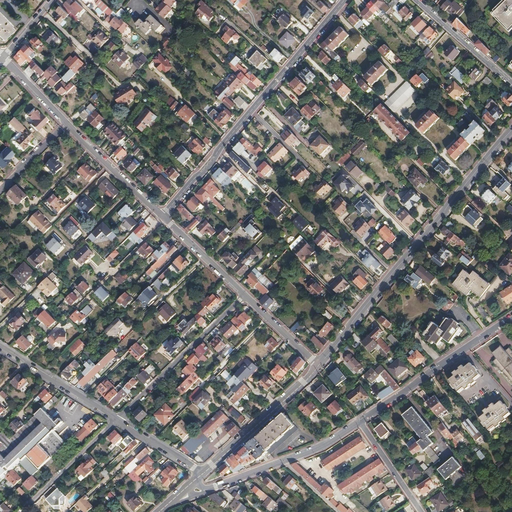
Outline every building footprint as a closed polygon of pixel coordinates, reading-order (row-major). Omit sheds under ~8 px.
[(71,0),(67,0),(64,4),(70,9),(76,14),(79,11),(81,12),(84,8),(76,1),(74,3),(71,0)] [(101,0),(95,0),(97,2),(96,3),(109,16),(110,14),(113,11),(101,0)] [(175,0),(162,0),(164,1),(172,8),(177,2),(175,0)] [(310,0),(322,10),(323,9),(327,12),(330,9),(322,2),(320,0),(310,0)] [(324,0),(322,2),(330,9),(332,6),(324,0)] [(373,0),(372,1),(382,11),(383,12),(384,10),(381,7),(385,3),(382,0),(373,0)] [(445,11),(447,9),(457,19),(458,18),(465,10),(454,1),(452,3),(449,0),(447,0),(441,7),(445,11)] [(511,0),(506,0),(493,13),(509,29),(511,26),(511,0)] [(164,1),(156,10),(165,19),(173,9),(172,8),(164,1)] [(201,8),(197,13),(204,20),(203,21),(204,21),(206,22),(207,21),(208,21),(209,20),(211,21),(214,17),(213,16),(211,14),(214,12),(202,1),(197,5),(201,8)] [(372,1),(367,6),(368,7),(374,13),(377,16),(382,11),(372,1)] [(261,2),(259,3),(271,15),(273,16),(274,15),(273,13),(261,2)] [(388,2),(386,4),(393,11),(395,9),(393,7),(389,4),(388,2)] [(60,14),(55,19),(60,24),(68,17),(70,19),(72,17),(65,10),(62,7),(61,6),(57,10),(60,14)] [(314,12),(306,6),(301,13),(308,19),(314,12)] [(398,11),(397,12),(399,13),(406,21),(413,14),(405,6),(399,12),(398,11)] [(368,7),(361,13),(367,19),(374,13),(368,7)] [(67,8),(65,10),(72,17),(73,18),(75,16),(69,10),(67,8)] [(122,8),(119,11),(122,15),(120,17),(122,19),(127,13),(122,8)] [(109,16),(106,19),(114,27),(115,26),(122,33),(129,25),(122,19),(120,17),(118,15),(115,18),(110,14),(109,16)] [(355,14),(349,20),(355,26),(358,28),(364,22),(361,20),(355,14)] [(0,38),(2,41),(13,30),(10,27),(11,26),(0,15),(0,38)] [(140,19),(136,24),(146,34),(151,29),(150,28),(151,27),(156,31),(162,25),(151,15),(146,20),(148,21),(146,22),(145,23),(140,19)] [(280,17),(277,20),(287,28),(292,22),(284,15),(281,18),(280,17)] [(418,17),(411,23),(419,32),(426,25),(418,17)] [(457,19),(452,25),(457,29),(459,27),(466,34),(470,30),(458,18),(457,19)] [(227,34),(222,39),(229,44),(234,38),(236,40),(238,40),(240,37),(233,31),(231,30),(227,26),(224,30),(224,31),(227,34)] [(342,27),(326,43),(334,50),(350,35),(342,27)] [(430,27),(421,37),(423,40),(426,37),(431,41),(438,35),(430,27)] [(50,30),(43,37),(52,46),(59,38),(50,30)] [(99,32),(93,39),(98,43),(96,45),(100,48),(109,39),(104,34),(102,35),(99,32)] [(287,33),(280,41),(287,48),(295,40),(287,33)] [(34,39),(31,42),(37,48),(36,48),(39,51),(40,52),(41,51),(38,47),(42,43),(37,38),(35,40),(34,39)] [(168,40),(162,46),(165,48),(170,42),(168,40)] [(479,40),(475,45),(487,55),(490,51),(479,40)] [(325,41),(321,46),(334,59),(338,55),(334,50),(326,43),(325,41)] [(112,42),(106,48),(112,54),(118,48),(112,42)] [(385,44),(379,50),(385,56),(391,50),(385,44)] [(27,45),(22,50),(29,57),(35,52),(27,45)] [(452,46),(445,54),(453,60),(459,53),(452,46)] [(428,47),(423,53),(426,56),(430,51),(431,50),(428,47)] [(276,49),(270,56),(278,63),(284,56),(276,49)] [(22,50),(15,58),(22,65),(27,60),(31,64),(24,71),(27,74),(31,69),(32,68),(36,64),(29,57),(22,50)] [(119,51),(112,58),(120,66),(122,64),(123,65),(125,63),(127,60),(126,60),(129,57),(124,53),(122,54),(119,51)] [(257,51),(249,60),(258,68),(262,63),(263,64),(267,60),(257,51)] [(321,54),(318,57),(326,65),(331,60),(322,51),(320,53),(321,54)] [(430,51),(426,56),(430,59),(434,54),(430,51)] [(233,53),(232,55),(240,62),(241,60),(239,57),(233,53)] [(159,54),(154,60),(157,63),(156,65),(161,71),(163,69),(167,73),(172,67),(159,54)] [(232,55),(227,60),(234,65),(253,83),(258,88),(262,83),(250,71),(248,73),(238,64),(240,62),(232,55)] [(71,56),(65,63),(71,69),(76,74),(85,64),(77,56),(74,59),(71,56)] [(139,59),(136,62),(141,67),(144,64),(139,59)] [(381,61),(365,77),(373,85),(388,69),(381,61)] [(36,64),(32,68),(36,72),(37,72),(42,76),(45,73),(36,64)] [(234,65),(232,67),(233,68),(233,69),(239,75),(238,77),(248,86),(250,86),(251,86),(253,85),(253,83),(234,65)] [(42,76),(41,78),(43,80),(46,77),(49,81),(48,83),(53,88),(62,79),(56,74),(58,72),(52,66),(45,73),(42,76)] [(454,67),(449,72),(455,77),(461,84),(466,79),(454,67)] [(475,67),(469,74),(476,81),(482,74),(475,67)] [(301,76),(299,78),(304,83),(306,81),(309,83),(316,76),(308,68),(305,71),(304,70),(301,74),(301,75),(301,76)] [(71,69),(63,78),(68,83),(76,74),(71,69)] [(449,72),(446,76),(451,81),(455,77),(449,72)] [(234,74),(226,84),(234,91),(235,92),(240,86),(241,87),(244,84),(234,74)] [(417,75),(411,81),(417,87),(423,81),(417,75)] [(338,77),(335,80),(338,83),(335,86),(344,95),(350,89),(338,77)] [(486,77),(482,82),(486,87),(491,82),(486,77)] [(298,78),(290,85),(300,95),(305,91),(304,90),(307,86),(304,83),(299,78),(298,78)] [(363,80),(359,84),(366,92),(370,88),(370,87),(363,80)] [(407,80),(385,103),(390,107),(412,85),(407,80)] [(455,81),(445,90),(454,99),(459,95),(460,96),(464,91),(455,81)] [(322,82),(320,84),(330,94),(332,92),(322,82)] [(62,83),(56,89),(58,91),(57,92),(59,94),(60,93),(63,96),(67,92),(68,93),(73,88),(70,85),(68,86),(67,85),(65,86),(62,83)] [(221,87),(220,88),(229,97),(234,91),(226,84),(222,88),(221,87)] [(115,95),(114,96),(120,105),(128,99),(129,100),(136,95),(135,94),(136,94),(130,85),(122,90),(114,95),(115,95)] [(412,85),(390,107),(394,112),(417,90),(412,85)] [(68,93),(59,101),(62,104),(69,97),(69,96),(73,92),(74,93),(79,89),(75,86),(73,88),(68,93)] [(220,88),(214,94),(223,102),(231,109),(235,105),(227,98),(229,97),(220,88)] [(499,97),(503,100),(509,95),(505,91),(499,97)] [(283,93),(280,96),(285,101),(288,98),(283,93)] [(509,95),(503,100),(504,101),(508,105),(509,106),(511,103),(511,95),(510,93),(509,95)] [(239,96),(235,100),(239,106),(244,101),(239,96)] [(0,98),(0,115),(0,116),(10,106),(6,102),(5,103),(0,98)] [(492,100),(485,107),(486,109),(489,112),(497,120),(503,114),(496,108),(498,106),(492,100)] [(382,104),(375,112),(403,140),(410,133),(410,132),(382,104)] [(308,105),(301,111),(310,120),(317,113),(308,105)] [(187,106),(179,114),(188,123),(195,114),(187,106)] [(36,131),(45,123),(44,122),(43,116),(40,114),(39,114),(34,108),(30,112),(27,115),(32,121),(29,124),(36,131)] [(146,108),(139,118),(147,124),(151,119),(153,120),(157,117),(146,108)] [(294,108),(285,117),(294,126),(293,127),(298,133),(303,128),(301,127),(305,123),(301,120),(303,118),(294,108)] [(223,112),(221,115),(228,122),(234,116),(227,110),(224,113),(223,112)] [(432,110),(416,126),(424,134),(440,118),(432,110)] [(468,129),(462,135),(463,137),(471,145),(485,131),(465,110),(464,111),(466,113),(465,114),(474,123),(474,124),(473,123),(470,126),(472,128),(469,130),(468,129)] [(97,112),(88,120),(98,130),(103,125),(101,123),(104,119),(97,112)] [(484,117),(483,118),(491,126),(497,120),(489,112),(484,117)] [(219,119),(216,122),(222,128),(228,122),(221,115),(218,118),(219,119)] [(22,134),(14,142),(22,149),(23,150),(28,146),(26,144),(33,137),(26,130),(23,127),(13,118),(7,123),(16,132),(18,132),(19,131),(22,134)] [(463,118),(457,124),(461,127),(466,122),(463,118)] [(105,130),(104,131),(110,138),(119,130),(112,123),(111,124),(105,130)] [(184,123),(181,126),(186,132),(190,129),(184,123)] [(119,130),(110,138),(120,147),(126,141),(124,139),(126,136),(119,130)] [(289,130),(281,137),(291,146),(298,139),(289,130)] [(359,139),(347,152),(350,155),(352,153),(355,156),(366,145),(362,142),(364,139),(357,131),(354,134),(359,139)] [(320,135),(310,145),(320,155),(330,145),(320,135)] [(463,137),(448,153),(455,161),(471,145),(463,137)] [(244,138),(241,142),(247,148),(252,153),(256,157),(258,155),(256,152),(258,150),(260,152),(262,150),(261,148),(257,144),(254,147),(244,138)] [(192,143),(188,146),(198,155),(206,147),(197,139),(192,144),(192,143)] [(241,142),(234,149),(242,156),(246,152),(245,150),(247,148),(241,142)] [(276,151),(270,157),(275,162),(282,155),(283,156),(288,150),(280,142),(274,149),(276,151)] [(183,146),(174,156),(183,164),(185,162),(186,163),(189,159),(192,155),(183,146)] [(120,147),(114,153),(121,160),(127,154),(120,147)] [(137,147),(130,154),(133,156),(140,150),(137,147)] [(0,152),(0,167),(1,169),(6,165),(4,163),(8,160),(13,155),(6,148),(1,153),(0,152)] [(344,154),(337,162),(341,167),(351,156),(350,155),(347,152),(344,154)] [(55,155),(46,165),(55,174),(63,166),(57,161),(59,159),(55,155)] [(237,155),(232,160),(239,167),(241,165),(246,170),(249,167),(237,155)] [(421,157),(417,161),(422,166),(426,162),(421,157)] [(433,163),(433,165),(434,166),(433,167),(437,171),(438,170),(443,174),(450,168),(439,157),(438,157),(437,157),(435,158),(435,161),(433,163)] [(131,159),(125,166),(132,173),(138,166),(131,159)] [(150,160),(148,161),(154,167),(153,168),(160,175),(163,172),(150,160)] [(352,162),(346,168),(357,178),(363,172),(356,166),(359,163),(355,160),(353,162),(352,162)] [(271,168),(263,161),(256,169),(264,176),(271,168)] [(230,162),(223,169),(229,175),(232,178),(234,175),(239,170),(230,162)] [(93,171),(90,168),(89,169),(87,167),(88,166),(85,163),(76,171),(85,180),(86,179),(88,182),(97,174),(94,171),(93,171)] [(296,169),(292,173),(293,174),(299,180),(303,177),(305,179),(311,173),(307,170),(303,165),(301,167),(302,168),(298,171),(296,169)] [(171,166),(166,172),(174,180),(176,178),(180,175),(171,166)] [(221,168),(213,176),(221,183),(229,175),(223,169),(221,168)] [(413,174),(408,178),(416,186),(421,181),(423,184),(427,181),(414,168),(411,172),(413,174)] [(145,169),(138,177),(146,185),(153,177),(145,169)] [(349,176),(342,169),(333,177),(336,180),(333,183),(342,192),(346,188),(350,191),(354,187),(346,179),(349,176)] [(239,170),(234,175),(239,179),(243,175),(239,170)] [(293,174),(290,177),(294,181),(297,183),(299,180),(293,174)] [(229,175),(221,183),(225,187),(233,179),(232,178),(229,175)] [(172,186),(161,176),(154,183),(165,193),(172,186)] [(504,178),(494,189),(506,201),(511,197),(505,191),(511,185),(504,178)] [(211,179),(204,187),(210,192),(209,193),(213,197),(214,197),(220,190),(213,184),(214,182),(211,179)] [(317,184),(314,187),(321,194),(324,191),(327,193),(332,188),(328,183),(324,179),(321,182),(322,183),(320,186),(317,184)] [(106,180),(99,187),(112,199),(120,192),(106,180)] [(377,182),(375,185),(380,190),(383,187),(382,187),(377,182)] [(386,184),(382,187),(383,187),(384,189),(388,192),(392,196),(395,193),(386,184)] [(7,194),(17,205),(26,196),(16,186),(7,194)] [(199,192),(196,195),(203,202),(209,196),(212,198),(213,197),(209,193),(203,187),(201,190),(199,190),(199,192)] [(490,189),(482,197),(490,204),(497,196),(490,189)] [(412,190),(401,201),(409,208),(420,198),(412,190)] [(50,206),(52,205),(54,207),(59,212),(66,205),(61,200),(60,201),(54,195),(48,201),(49,202),(48,203),(50,206)] [(277,219),(281,214),(280,212),(286,206),(275,196),(269,202),(271,205),(267,209),(277,219)] [(337,204),(334,208),(341,215),(344,212),(342,209),(345,206),(346,207),(349,204),(341,196),(335,202),(337,204)] [(88,213),(95,206),(86,197),(78,204),(88,213)] [(195,197),(188,203),(195,210),(202,203),(195,197)] [(214,198),(212,200),(218,206),(220,204),(214,198)] [(358,198),(353,203),(358,208),(355,211),(360,216),(363,213),(362,212),(366,208),(372,214),(377,209),(366,198),(363,201),(364,202),(363,203),(358,198)] [(483,201),(478,205),(483,210),(487,206),(483,201)] [(122,218),(123,216),(126,220),(129,216),(134,211),(127,204),(118,213),(122,218)] [(182,204),(178,208),(189,219),(193,223),(197,219),(195,218),(193,215),(182,204)] [(468,205),(461,213),(476,228),(484,220),(481,217),(483,215),(476,209),(474,211),(468,205)] [(405,209),(397,216),(407,227),(415,219),(405,209)] [(44,234),(52,226),(44,218),(41,216),(42,215),(38,211),(29,219),(44,234)] [(252,214),(243,223),(246,226),(243,229),(246,233),(256,223),(253,220),(255,217),(252,214)] [(308,224),(299,215),(292,222),(301,231),(308,224)] [(126,220),(123,223),(130,231),(137,224),(129,216),(126,220)] [(77,227),(79,224),(72,217),(69,219),(71,221),(63,229),(71,237),(79,229),(77,227)] [(359,226),(355,229),(362,236),(365,233),(363,231),(367,228),(370,226),(362,218),(356,223),(359,226)] [(192,224),(185,230),(189,233),(196,226),(200,222),(197,219),(193,223),(192,224)] [(200,222),(196,226),(199,229),(198,229),(203,235),(205,233),(210,238),(212,235),(213,235),(216,232),(212,228),(213,227),(207,221),(203,225),(200,222)] [(449,221),(445,226),(451,231),(455,225),(449,221)] [(105,223),(89,238),(94,242),(101,238),(106,233),(114,240),(119,236),(105,223)] [(231,231),(233,233),(237,229),(242,224),(240,223),(231,231)] [(144,224),(142,225),(141,224),(134,231),(141,238),(145,234),(144,233),(149,228),(144,224)] [(256,226),(249,233),(256,239),(262,233),(256,226)] [(379,233),(378,234),(379,235),(380,234),(390,243),(391,242),(392,242),(395,240),(394,239),(396,237),(385,226),(381,230),(379,231),(378,232),(379,233)] [(445,226),(441,231),(450,238),(450,239),(451,240),(455,234),(451,231),(445,226)] [(224,229),(218,236),(224,242),(230,236),(227,233),(229,231),(229,232),(230,231),(226,227),(224,229)] [(312,229),(305,236),(309,239),(316,232),(312,229)] [(326,229),(315,240),(321,247),(329,240),(332,243),(336,239),(326,229)] [(54,238),(46,246),(54,254),(62,246),(60,244),(62,241),(55,234),(52,236),(54,238)] [(455,234),(451,240),(452,241),(453,240),(462,248),(466,243),(455,234)] [(304,239),(293,250),(302,259),(308,253),(311,256),(316,251),(304,239)] [(165,241),(152,255),(158,261),(172,247),(165,241)] [(384,247),(380,251),(388,258),(396,251),(386,242),(383,245),(384,247)] [(146,258),(154,251),(146,243),(139,250),(146,258)] [(73,256),(81,264),(93,252),(85,244),(73,256)] [(158,267),(176,249),(173,246),(172,247),(158,261),(147,272),(149,275),(157,267),(158,267)] [(240,264),(235,269),(241,276),(249,268),(247,266),(261,252),(255,246),(242,260),(239,263),(240,264)] [(436,254),(432,259),(441,267),(445,262),(444,261),(451,253),(444,248),(437,255),(436,254)] [(365,256),(361,260),(369,267),(372,264),(375,266),(376,266),(378,267),(381,264),(376,260),(365,249),(362,252),(365,256)] [(42,254),(39,250),(28,260),(32,264),(42,254)] [(110,255),(113,259),(119,253),(115,250),(110,255)] [(463,251),(458,258),(468,266),(472,262),(463,255),(465,253),(463,251)] [(222,257),(234,268),(238,264),(235,261),(239,257),(234,252),(232,254),(230,252),(229,254),(227,252),(222,257)] [(40,264),(46,258),(42,254),(32,264),(38,270),(42,266),(40,264)] [(511,256),(510,255),(500,266),(510,275),(511,272),(511,256)] [(184,260),(183,260),(180,257),(171,265),(178,272),(180,270),(181,270),(188,264),(184,260)] [(28,267),(24,264),(13,275),(17,278),(28,267)] [(420,264),(414,271),(424,279),(423,280),(429,284),(435,277),(420,264)] [(23,284),(34,273),(28,267),(17,278),(23,284)] [(158,278),(160,280),(170,271),(168,268),(158,278)] [(250,277),(247,280),(254,287),(255,285),(265,295),(270,291),(269,290),(258,280),(262,276),(254,269),(250,273),(251,274),(249,276),(250,277)] [(358,277),(354,281),(361,289),(368,282),(365,280),(368,277),(361,270),(355,275),(358,277)] [(466,271),(454,285),(466,295),(470,290),(477,295),(479,294),(482,296),(490,286),(473,273),(471,275),(466,271)] [(115,277),(121,283),(126,279),(124,276),(120,273),(115,277)] [(409,274),(405,279),(416,288),(422,279),(414,273),(411,276),(409,274)] [(341,275),(330,286),(338,294),(344,287),(346,289),(350,285),(348,283),(349,283),(341,275)] [(39,304),(45,310),(51,304),(48,300),(52,296),(50,294),(57,287),(48,278),(45,280),(39,286),(48,296),(39,304)] [(172,283),(167,278),(162,282),(167,288),(172,283)] [(90,287),(84,281),(77,287),(84,293),(90,287)] [(311,289),(310,290),(316,296),(320,292),(321,293),(323,291),(322,290),(323,289),(317,283),(315,284),(314,283),(310,287),(311,289)] [(14,297),(4,286),(0,289),(0,295),(3,299),(1,302),(5,306),(14,297)] [(140,296),(145,301),(146,300),(151,304),(154,301),(153,300),(156,296),(158,295),(152,289),(150,286),(140,296)] [(511,286),(500,293),(507,303),(511,300),(511,286)] [(103,301),(109,295),(101,287),(95,293),(103,301)] [(207,305),(211,309),(217,303),(219,304),(222,301),(219,298),(218,298),(215,295),(219,291),(217,288),(212,294),(213,296),(211,298),(213,300),(207,305)] [(75,289),(66,299),(72,304),(78,298),(77,297),(80,294),(75,289)] [(125,306),(132,299),(125,293),(118,300),(122,304),(123,303),(125,306)] [(267,295),(260,301),(268,308),(274,301),(267,295)] [(166,321),(175,313),(163,301),(155,309),(166,321)] [(45,310),(39,304),(32,311),(38,317),(45,310)] [(447,304),(443,309),(447,313),(451,307),(447,304)] [(208,310),(203,305),(196,311),(198,313),(201,316),(208,310)] [(481,306),(477,309),(483,318),(487,315),(481,306)] [(38,317),(37,318),(41,322),(42,323),(43,321),(49,315),(45,310),(38,317)] [(83,315),(82,316),(77,310),(70,317),(78,325),(86,317),(83,315)] [(236,325),(242,332),(246,327),(244,325),(250,318),(244,312),(243,313),(241,311),(235,316),(236,317),(232,321),(237,325),(236,325)] [(326,311),(322,314),(328,320),(332,316),(326,311)] [(24,325),(28,321),(20,313),(14,319),(14,318),(10,321),(11,322),(12,324),(11,324),(11,326),(13,328),(15,329),(16,328),(18,330),(19,330),(20,331),(25,326),(24,325)] [(167,321),(175,313),(166,321),(167,321)] [(201,316),(198,313),(194,318),(197,322),(198,323),(199,326),(205,320),(201,316)] [(56,321),(49,315),(43,321),(49,327),(56,321)] [(383,315),(379,320),(388,328),(392,324),(383,315)] [(117,328),(122,323),(117,318),(104,331),(108,335),(116,336),(117,334),(117,332),(119,330),(117,328)] [(184,335),(197,322),(194,318),(189,323),(185,318),(178,325),(182,329),(181,331),(184,335)] [(433,323),(423,336),(427,339),(426,340),(432,345),(433,343),(437,346),(443,338),(444,339),(447,335),(450,337),(450,336),(454,339),(461,328),(458,326),(459,324),(453,319),(451,321),(448,318),(439,330),(439,329),(439,328),(433,323)] [(219,330),(227,338),(237,329),(230,322),(223,329),(222,328),(219,330)] [(318,335),(316,337),(324,345),(328,341),(322,336),(324,334),(326,336),(333,326),(328,322),(318,335)] [(379,327),(370,335),(379,344),(380,346),(387,353),(391,349),(379,338),(381,336),(379,335),(383,331),(379,327)] [(55,334),(54,333),(48,340),(50,342),(46,345),(51,351),(55,347),(53,345),(57,341),(59,343),(61,341),(66,341),(66,333),(61,333),(58,336),(55,334)] [(392,334),(388,338),(396,346),(400,342),(392,334)] [(370,335),(363,342),(371,351),(379,344),(370,335)] [(444,339),(450,344),(454,339),(450,336),(450,337),(447,335),(444,339)] [(26,351),(32,344),(23,336),(17,342),(26,351)] [(315,336),(311,339),(322,349),(324,345),(316,337),(315,336)] [(353,345),(357,348),(362,343),(355,336),(352,339),(355,342),(353,345)] [(271,352),(279,344),(272,337),(265,345),(271,352)] [(212,345),(219,352),(225,346),(221,342),(223,341),(220,338),(219,339),(218,339),(212,345)] [(86,345),(80,339),(69,349),(75,356),(86,345)] [(179,347),(172,340),(166,346),(165,347),(172,355),(179,347)] [(146,351),(137,342),(129,350),(138,359),(146,351)] [(233,350),(236,347),(231,342),(228,344),(233,350)] [(209,349),(204,343),(196,350),(197,352),(194,355),(199,359),(202,356),(209,349)] [(500,345),(492,353),(496,358),(495,360),(511,380),(511,356),(506,350),(505,351),(500,345)] [(380,346),(378,348),(385,356),(387,353),(380,346)] [(85,375),(78,382),(82,386),(83,385),(87,389),(91,385),(88,381),(90,379),(89,378),(93,374),(94,375),(117,354),(115,352),(117,349),(115,347),(96,365),(85,375)] [(90,359),(92,357),(85,349),(83,352),(90,359)] [(417,351),(408,359),(416,366),(424,358),(417,351)] [(350,352),(344,358),(353,368),(359,362),(350,352)] [(192,365),(195,362),(196,364),(200,361),(199,359),(194,355),(194,354),(186,361),(190,365),(189,366),(188,365),(183,370),(189,377),(194,372),(197,369),(192,365)] [(257,368),(246,357),(242,362),(244,364),(234,374),(235,376),(241,382),(245,378),(246,379),(257,368)] [(295,362),(301,367),(306,363),(300,357),(295,362)] [(250,360),(258,367),(260,365),(252,358),(250,360)] [(399,358),(389,368),(397,377),(400,374),(399,374),(407,367),(399,358)] [(77,368),(80,365),(75,359),(62,372),(68,379),(72,375),(71,374),(72,373),(70,371),(73,367),(72,366),(74,365),(77,368)] [(85,375),(96,365),(91,360),(85,366),(87,367),(82,372),(85,375)] [(143,369),(147,372),(153,366),(149,362),(143,368),(143,369)] [(295,362),(293,364),(291,367),(297,373),(301,367),(295,362)] [(359,362),(353,368),(356,371),(362,365),(359,362)] [(455,375),(449,380),(452,384),(451,385),(454,389),(455,388),(458,392),(464,387),(466,390),(469,387),(469,386),(472,383),(472,384),(476,382),(474,379),(479,375),(476,371),(478,370),(474,366),(473,367),(470,363),(464,368),(462,365),(459,368),(460,369),(457,371),(456,370),(452,373),(455,375)] [(270,371),(280,381),(289,371),(282,364),(280,366),(277,364),(270,371)] [(381,364),(375,370),(379,375),(380,374),(385,370),(381,364)] [(372,367),(364,375),(371,383),(379,375),(375,370),(372,367)] [(346,378),(337,368),(327,376),(336,386),(346,378)] [(385,370),(380,374),(391,386),(395,391),(401,387),(385,370)] [(144,371),(138,377),(144,383),(150,377),(144,371)] [(178,388),(176,389),(181,394),(199,376),(194,372),(189,377),(181,385),(178,388)] [(221,376),(228,383),(228,382),(232,379),(226,372),(221,376)] [(12,382),(19,388),(28,380),(24,376),(23,376),(20,373),(19,375),(12,382)] [(272,386),(272,385),(275,382),(266,374),(263,378),(264,379),(260,383),(258,385),(268,394),(270,391),(269,390),(272,386)] [(178,388),(181,385),(172,376),(170,379),(178,388)] [(226,397),(230,401),(244,386),(241,382),(235,376),(232,379),(228,382),(228,383),(227,384),(230,387),(234,382),(237,385),(226,397)] [(123,389),(127,393),(138,382),(137,381),(138,380),(135,377),(134,378),(123,388),(123,389)] [(99,391),(105,397),(114,389),(115,388),(108,381),(105,384),(103,382),(97,387),(100,390),(99,391)] [(115,388),(114,389),(115,391),(118,393),(123,389),(123,388),(119,384),(115,388)] [(229,402),(233,405),(236,401),(238,399),(239,400),(244,394),(246,396),(250,392),(249,390),(244,386),(230,401),(229,402)] [(322,386),(313,394),(321,404),(330,395),(322,386)] [(361,386),(348,397),(354,405),(362,398),(364,401),(370,396),(361,386)] [(391,386),(373,397),(378,402),(395,391),(391,386)] [(201,391),(198,388),(193,393),(197,396),(201,391)] [(46,402),(52,396),(45,389),(34,399),(37,402),(41,397),(46,402)] [(110,402),(118,393),(115,391),(114,389),(105,397),(110,402)] [(127,393),(123,389),(118,393),(110,402),(113,406),(123,396),(125,398),(128,394),(127,393)] [(0,392),(0,394),(7,401),(9,399),(6,396),(7,395),(2,390),(0,392)] [(200,411),(211,400),(203,392),(192,403),(200,411)] [(191,402),(197,396),(193,393),(188,398),(187,399),(191,402)] [(435,395),(429,399),(441,413),(446,409),(435,395)] [(49,401),(52,405),(53,405),(59,400),(55,396),(49,401)] [(123,396),(113,406),(115,407),(125,398),(123,396)] [(429,399),(426,402),(438,416),(441,413),(429,399)] [(46,411),(52,405),(49,401),(42,408),(46,411)] [(342,408),(336,401),(329,407),(335,414),(342,408)] [(485,413),(479,418),(482,422),(481,423),(485,427),(485,426),(488,430),(494,425),(496,427),(500,425),(499,424),(502,421),(503,422),(506,420),(504,417),(510,413),(507,409),(508,408),(505,404),(504,405),(500,401),(495,405),(492,403),(489,405),(490,407),(487,409),(486,408),(483,411),(485,413)] [(317,408),(312,402),(308,405),(305,402),(300,408),(308,416),(317,408)] [(171,411),(165,404),(154,415),(161,422),(170,413),(170,412),(171,411)] [(147,414),(141,407),(133,414),(139,421),(147,414)] [(413,407),(402,415),(422,439),(418,443),(422,448),(435,464),(440,460),(430,447),(433,443),(428,437),(433,432),(413,407)] [(64,445),(52,432),(54,430),(63,421),(60,418),(58,420),(56,419),(55,420),(46,411),(42,408),(30,420),(24,425),(17,433),(10,439),(2,431),(0,432),(0,447),(1,448),(0,449),(0,481),(4,477),(12,470),(20,463),(32,476),(40,468),(43,465),(52,457),(64,445)] [(242,424),(246,420),(234,409),(230,413),(238,420),(242,424)] [(220,411),(203,427),(198,432),(183,446),(191,454),(225,421),(228,424),(225,428),(233,437),(241,430),(220,411)] [(161,422),(164,424),(173,415),(170,413),(161,422)] [(256,439),(271,455),(298,430),(283,414),(256,439)] [(17,433),(24,425),(17,418),(9,425),(17,433)] [(98,426),(92,419),(85,426),(77,433),(83,439),(90,432),(91,432),(98,426)] [(379,426),(375,429),(378,433),(378,434),(382,438),(389,432),(381,421),(377,424),(379,426)] [(182,441),(191,433),(180,422),(173,429),(179,436),(178,436),(182,441)] [(443,423),(439,426),(447,437),(449,436),(451,439),(454,436),(452,433),(443,423)] [(195,428),(198,432),(203,427),(200,424),(195,428)] [(473,424),(467,429),(476,440),(482,435),(473,424)] [(457,429),(452,433),(454,436),(455,438),(458,442),(464,437),(457,429)] [(64,445),(66,443),(54,430),(52,432),(64,445)] [(113,443),(108,448),(112,452),(118,446),(120,444),(129,435),(130,435),(127,433),(122,437),(115,430),(108,437),(113,443)] [(125,449),(134,441),(129,435),(120,444),(125,449)] [(360,439),(360,437),(321,463),(326,472),(367,445),(362,438),(360,439)] [(410,441),(406,445),(414,455),(422,448),(418,443),(413,437),(409,439),(409,440),(410,441)] [(455,438),(452,441),(456,447),(460,444),(458,442),(455,438)] [(257,458),(259,460),(265,454),(270,459),(274,458),(271,455),(256,439),(247,447),(257,458)] [(125,449),(123,451),(126,454),(132,449),(137,444),(134,441),(125,449)] [(112,452),(110,454),(112,456),(120,449),(118,446),(112,452)] [(252,463),(257,458),(247,447),(236,457),(244,466),(252,463)] [(141,461),(150,453),(146,448),(137,457),(141,461)] [(479,448),(475,451),(481,459),(485,456),(479,448)] [(235,473),(246,469),(244,466),(236,457),(234,455),(225,463),(226,464),(231,469),(235,473)] [(82,481),(94,469),(91,467),(96,462),(91,456),(76,470),(82,476),(79,478),(82,481)] [(154,462),(153,461),(149,457),(148,456),(141,463),(134,470),(138,475),(146,468),(150,473),(155,469),(151,465),(154,462)] [(52,457),(43,465),(46,468),(55,460),(52,457)] [(454,457),(438,469),(447,479),(462,467),(454,457)] [(379,471),(381,474),(387,470),(379,459),(337,487),(343,493),(344,493),(345,494),(350,491),(352,493),(355,491),(354,488),(357,486),(359,488),(363,486),(361,483),(368,479),(370,481),(373,479),(371,476),(379,471)] [(341,511),(351,511),(349,509),(348,511),(341,504),(339,505),(332,499),(335,496),(332,494),(334,492),(326,483),(322,487),(296,463),(290,465),(341,511)] [(220,471),(224,475),(231,469),(226,464),(221,468),(222,470),(220,471)] [(415,464),(406,470),(413,480),(422,474),(415,464)] [(432,466),(424,472),(429,477),(437,471),(432,466)] [(179,474),(169,468),(163,478),(174,484),(177,480),(176,479),(179,474)] [(105,477),(109,473),(105,469),(101,473),(105,477)] [(14,485),(21,479),(12,470),(4,477),(8,480),(14,485)] [(283,483),(289,489),(290,488),(294,483),(297,481),(290,475),(283,483)] [(32,476),(24,483),(30,489),(38,482),(32,476)] [(146,485),(152,479),(150,477),(144,482),(146,485)] [(268,478),(264,481),(276,492),(280,488),(268,478)] [(426,480),(418,485),(424,494),(433,488),(430,484),(429,484),(426,480)] [(382,488),(381,488),(377,482),(368,488),(375,498),(385,491),(382,488)] [(51,508),(63,496),(53,486),(40,498),(51,508)] [(267,508),(270,511),(277,503),(256,486),(252,490),(265,500),(262,504),(267,508)] [(279,495),(285,500),(289,496),(283,490),(279,495)] [(242,496),(235,491),(232,496),(234,497),(239,501),(242,496)] [(441,493),(431,499),(433,503),(432,504),(433,507),(435,506),(439,511),(449,505),(441,493)] [(209,496),(221,506),(222,506),(225,501),(215,494),(209,496)] [(81,508),(88,502),(87,500),(88,498),(85,495),(76,503),(81,508)] [(396,505),(391,497),(390,498),(387,495),(380,500),(387,510),(396,505)] [(141,503),(135,496),(128,503),(134,510),(141,503)] [(239,501),(234,497),(232,498),(235,500),(229,507),(236,511),(243,511),(247,508),(239,501)] [(277,503),(288,511),(292,508),(281,498),(277,503)] [(380,500),(377,502),(384,511),(387,510),(380,500)] [(0,511),(8,511),(11,510),(4,502),(1,505),(0,505),(0,511)] [(84,511),(87,511),(93,507),(88,502),(81,508),(84,511)]
